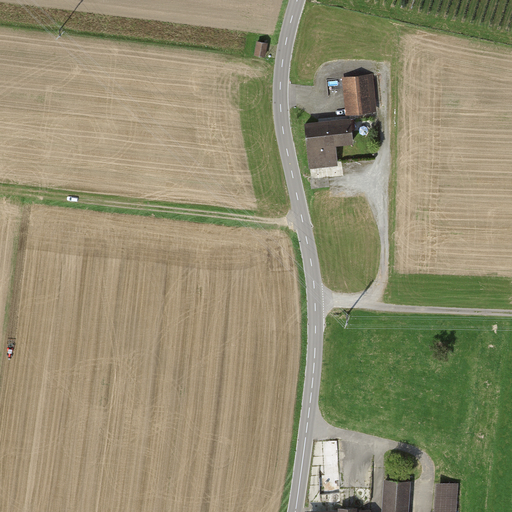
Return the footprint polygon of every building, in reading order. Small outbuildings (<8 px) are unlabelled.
[(267,58),(267,43),(258,43),(257,58),(267,58)] [(377,113),(373,74),(345,77),(349,116),(377,113)] [(356,145),(353,118),(307,122),(311,170),(340,167),(338,147),(356,145)] [(410,511),(412,482),(386,481),(383,511),(410,511)] [(457,511),(459,484),(437,483),(435,511),(457,511)]
